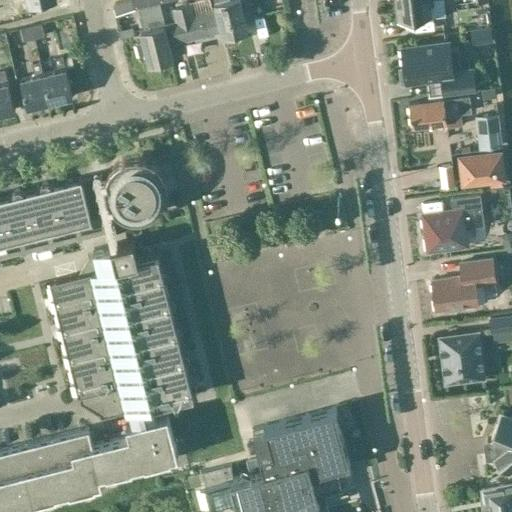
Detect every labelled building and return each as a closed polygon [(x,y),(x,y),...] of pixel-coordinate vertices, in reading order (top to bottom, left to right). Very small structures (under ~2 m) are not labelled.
[(159,0),(133,0),(135,8),(137,8),(160,2),(159,0)] [(214,0),(217,9),(223,31),(226,44),(239,41),(241,37),(240,32),(248,30),(240,0),(214,0)] [(394,0),(397,21),(431,17),(429,5),(434,5),(433,0),(394,0)] [(160,2),(137,8),(142,30),(138,31),(141,43),(137,44),(141,58),(144,59),(147,59),(149,64),(173,59),(170,44),(165,24),(160,2)] [(178,21),(165,24),(170,44),(183,40),(223,31),(217,9),(194,14),(191,2),(175,6),(178,21)] [(41,23),(31,25),(34,38),(44,35),(41,23)] [(34,38),(31,25),(21,28),(24,40),(34,38)] [(134,26),(119,29),(122,45),(137,42),(134,26)] [(404,69),(400,69),(402,84),(448,78),(450,94),(482,89),(479,68),(460,70),(456,39),(401,46),(404,69)] [(44,72),(51,102),(74,96),(67,67),(65,67),(62,55),(53,58),(56,69),(44,72)] [(51,102),(44,72),(43,73),(40,61),(32,63),(35,74),(21,78),(28,107),(51,102)] [(0,113),(17,109),(10,81),(7,81),(4,69),(0,70),(0,113)] [(444,99),(444,98),(409,103),(412,126),(446,122),(445,114),(471,111),(469,95),(444,99)] [(479,147),(501,145),(497,113),(476,116),(479,147)] [(500,152),(487,153),(460,157),(463,183),(490,180),(490,185),(501,183),(500,179),(503,179),(500,152)] [(161,193),(159,186),(155,169),(158,166),(159,165),(157,163),(154,161),(152,159),(149,158),(146,157),(143,156),(140,155),(136,155),(133,155),(130,156),(127,157),(124,158),(121,159),(118,161),(117,162),(114,164),(113,166),(111,169),(109,171),(108,174),(107,177),(108,183),(106,183),(106,186),(106,189),(106,193),(107,195),(108,198),(109,201),(111,203),(113,203),(114,208),(117,210),(119,212),(121,213),(123,214),(127,216),(129,216),(133,217),(136,217),(139,217),(142,217),(145,216),(148,215),(151,214),(154,212),(157,210),(160,207),(161,205),(164,201),(165,200),(165,198),(166,194),(165,194),(161,193)] [(0,242),(91,220),(91,217),(101,215),(91,177),(81,179),(81,177),(54,184),(52,181),(49,181),(46,182),(44,183),(43,186),(26,191),(24,188),(22,188),(18,189),(16,190),(15,193),(0,197),(0,242)] [(451,198),(452,210),(424,214),(428,250),(467,245),(465,228),(485,226),(480,194),(451,198)] [(133,422),(155,416),(152,405),(187,396),(187,394),(186,394),(184,383),(189,382),(190,381),(186,364),(184,364),(185,364),(179,366),(177,355),(182,354),(183,354),(179,336),(177,336),(178,336),(172,338),(170,327),(175,326),(176,326),(172,308),(170,308),(171,308),(165,310),(163,299),(168,298),(169,298),(165,280),(163,280),(164,281),(158,282),(156,271),(161,270),(162,270),(158,253),(138,258),(133,238),(111,244),(94,249),(79,273),(50,280),(54,297),(55,296),(60,295),(63,305),(58,307),(56,307),(61,325),(62,324),(67,323),(70,333),(65,335),(63,335),(68,353),(69,352),(74,351),(77,361),(72,363),(72,362),(70,363),(75,381),(76,380),(81,378),(84,389),(79,391),(79,390),(77,391),(78,394),(79,394),(81,402),(100,414),(100,415),(100,418),(130,410),(133,422)] [(436,310),(478,304),(476,284),(495,281),(492,258),(461,262),(462,276),(432,280),(436,310)] [(511,313),(490,317),(491,330),(511,327),(511,313)] [(439,335),(445,381),(484,376),(478,330),(439,335)] [(239,478),(207,486),(213,511),(304,511),(303,506),(318,502),(320,511),(329,511),(325,494),(323,495),(323,493),(321,486),(320,481),(339,476),(339,475),(337,468),(350,465),(336,409),(337,408),(337,406),(263,425),(264,427),(266,426),(272,450),(266,452),(259,454),(263,471),(251,475),(244,470),(239,478)] [(0,508),(95,485),(95,483),(102,482),(100,475),(171,458),(171,456),(178,454),(167,413),(155,416),(133,422),(126,424),(128,434),(92,443),(88,427),(0,448),(0,508)] [(491,437),(487,438),(489,452),(493,451),(509,472),(511,469),(511,417),(500,413),(491,437)] [(350,465),(337,468),(339,475),(339,476),(352,472),(350,465)] [(511,511),(511,482),(482,488),(486,509),(484,510),(484,511),(511,511)]
